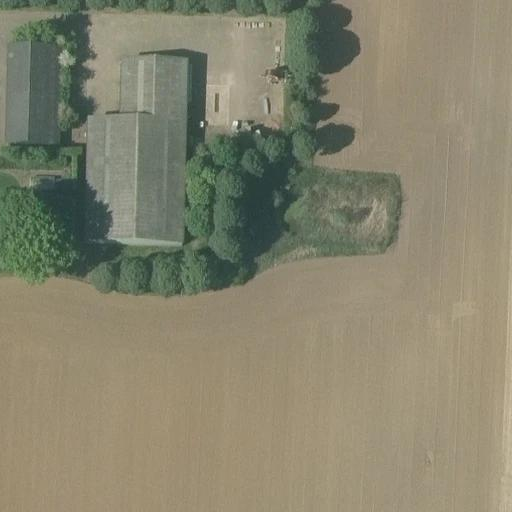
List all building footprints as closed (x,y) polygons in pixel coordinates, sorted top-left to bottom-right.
[(62,51),(7,49),(4,149),(58,151),(62,51)] [(119,63),(117,124),(86,123),(83,247),(182,250),(187,65),(119,63)] [(273,66),(253,68),(254,80),(275,77),(273,66)] [(257,84),(258,111),(274,110),(272,83),(257,84)] [(22,167),(22,180),(46,180),(46,168),(22,167)]
